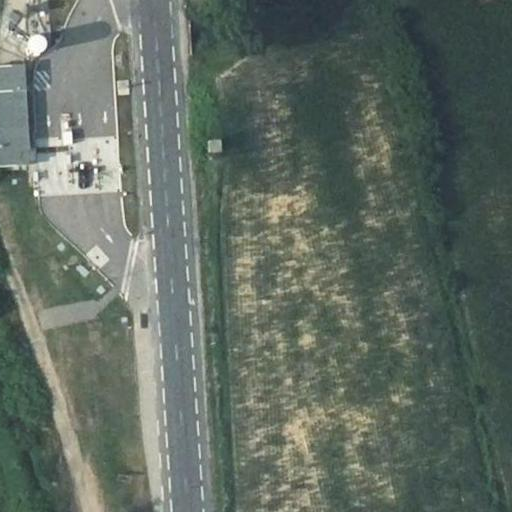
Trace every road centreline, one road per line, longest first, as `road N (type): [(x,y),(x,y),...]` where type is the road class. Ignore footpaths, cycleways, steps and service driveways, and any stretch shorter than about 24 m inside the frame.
road 1 (primary): [(154,0),(185,511)]
road 2 (unknown): [(0,264),(84,511)]
